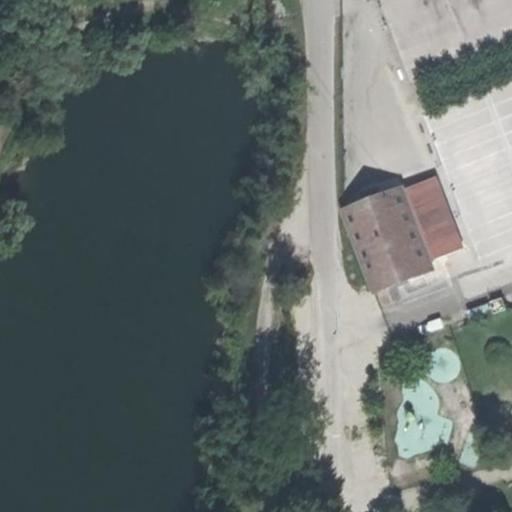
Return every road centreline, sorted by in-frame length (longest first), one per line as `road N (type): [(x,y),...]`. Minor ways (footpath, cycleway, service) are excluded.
road 1 (unclassified): [(315,0),(331,511)]
road 2 (track): [(265,511),(265,299),(287,233),(320,175)]
road 3 (track): [(160,0),(84,25),(36,66),(0,144)]
road 4 (unknown): [(330,499),(511,451)]
